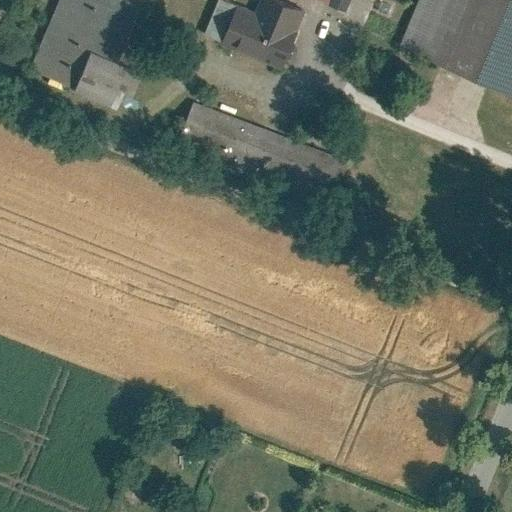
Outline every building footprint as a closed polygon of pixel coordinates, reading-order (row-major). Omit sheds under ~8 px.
[(117,0),(36,0),(14,54),(104,90),(118,55),(98,47),(117,0)] [(301,11),(271,0),(217,0),(204,35),(282,64),(301,11)] [(327,0),(327,5),(345,9),(347,0),(327,0)] [(511,47),(511,0),(395,0),(382,34),(499,80),(511,47)] [(281,159),(289,138),(188,99),(176,130),(242,156),(246,146),(281,159)]
